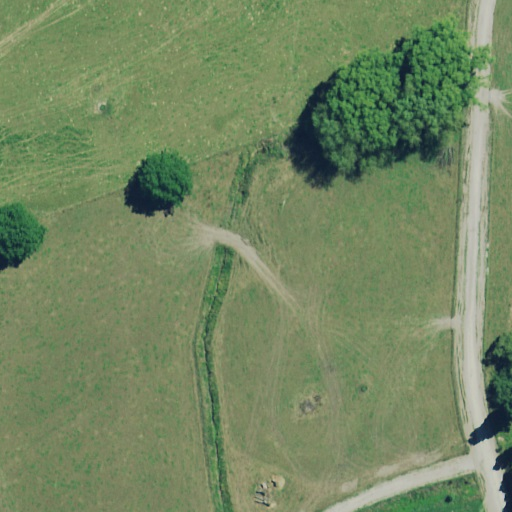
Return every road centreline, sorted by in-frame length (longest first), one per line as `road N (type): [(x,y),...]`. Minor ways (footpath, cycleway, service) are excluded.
road 1 (track): [(487,0),(471,390),(503,511)]
road 2 (track): [(489,456),(337,511)]
